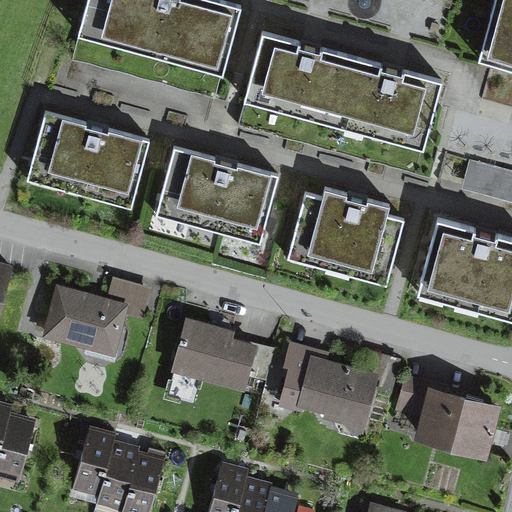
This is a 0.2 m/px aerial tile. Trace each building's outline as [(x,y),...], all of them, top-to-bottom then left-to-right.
[(215,98),(241,5),(222,0),(87,0),(72,59),(215,98)] [(511,0),(493,0),(478,58),(511,67),(511,0)] [(326,149),(351,55),(262,30),(238,125),(326,149)] [(351,55),(326,149),(415,173),(442,79),(351,55)] [(149,139),(45,110),(27,178),(131,206),(149,139)] [(278,173),(174,145),(156,213),(260,241),(278,173)] [(511,169),(478,160),(476,189),(499,191),(507,197),(511,198),(511,169)] [(387,213),(389,204),(325,186),(322,196),(305,191),(287,256),(386,283),(404,218),(387,213)] [(511,237),(438,217),(417,291),(511,317),(511,237)] [(0,264),(0,303),(10,267),(0,264)] [(118,284),(113,302),(124,305),(122,314),(137,318),(139,309),(144,291),(129,287),(118,284)] [(58,287),(46,332),(112,349),(122,314),(124,305),(113,302),(58,287)] [(181,341),(174,366),(242,385),(246,373),(265,378),(273,350),(222,336),(224,330),(186,320),(182,337),(180,337),(179,340),(181,341)] [(309,349),(308,355),(288,350),(285,363),(290,364),(280,401),(300,407),(301,401),(326,408),(326,405),(343,410),(338,426),(359,432),(375,374),(325,360),(326,354),(309,349)] [(425,413),(420,433),(483,450),(495,406),(444,392),(445,388),(405,377),(398,406),(425,413)] [(0,444),(8,416),(10,409),(0,406),(0,444)] [(387,412),(382,429),(395,432),(400,415),(387,412)] [(8,416),(0,444),(0,468),(20,474),(34,424),(8,417),(8,416)] [(100,488),(112,444),(114,437),(88,430),(74,481),(98,487),(100,488)] [(112,444),(100,488),(98,495),(123,502),(136,455),(137,451),(136,451),(112,444)] [(136,455),(123,502),(122,506),(145,511),(149,511),(165,452),(149,447),(146,458),(136,455)] [(235,511),(244,481),(246,473),(220,466),(207,511),(235,511)] [(244,481),(235,511),(263,511),(269,491),(270,487),(244,481)] [(269,491),(263,511),(291,511),(295,498),(269,491)]
